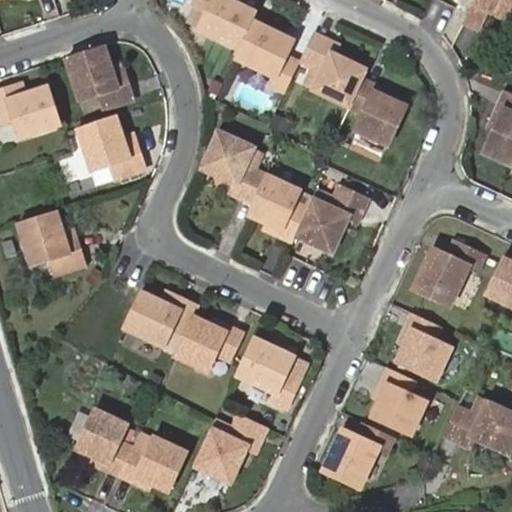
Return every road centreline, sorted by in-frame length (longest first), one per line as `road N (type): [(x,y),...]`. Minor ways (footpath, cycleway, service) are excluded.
road 1 (residential): [(355,333),(165,248),(155,222),(185,142),(187,101),(160,34),(134,16)]
road 2 (residential): [(333,0),(425,42),(449,87),(450,137),(428,184)]
road 3 (residential): [(355,333),(273,511)]
road 4 (residential): [(428,184),(355,333)]
road 5 (residential): [(0,57),(134,16)]
road 6 (residential): [(34,511),(0,396)]
